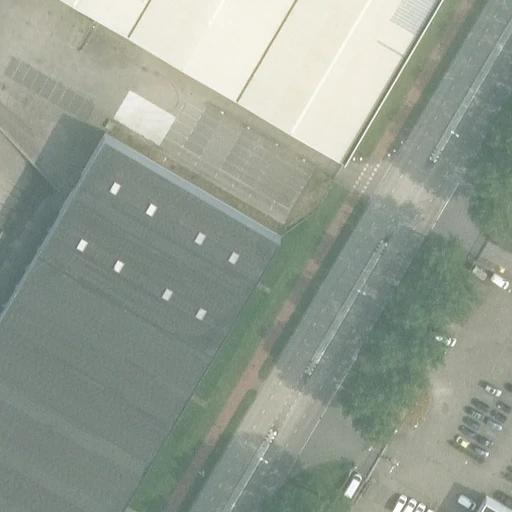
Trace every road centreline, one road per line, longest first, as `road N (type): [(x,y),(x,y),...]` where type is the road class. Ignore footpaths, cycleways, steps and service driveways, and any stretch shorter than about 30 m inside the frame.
road 1 (unclassified): [(389,197),(204,511)]
road 2 (unclassified): [(249,511),(421,216)]
road 3 (unclassified): [(505,0),(389,197)]
road 4 (unclassified): [(421,216),(511,64)]
